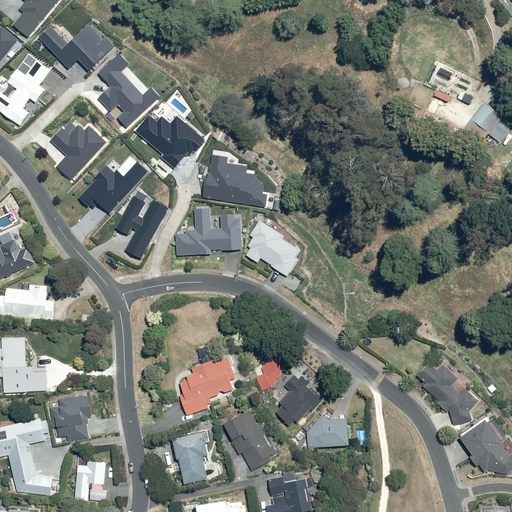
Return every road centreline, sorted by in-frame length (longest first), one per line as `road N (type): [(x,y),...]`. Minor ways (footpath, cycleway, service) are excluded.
road 1 (residential): [(445,496),(411,413),(257,293),(231,284),(165,284),(125,301)]
road 2 (residential): [(140,511),(148,490),(125,301)]
road 3 (residential): [(125,301),(89,246),(55,215),(33,173),(0,143)]
